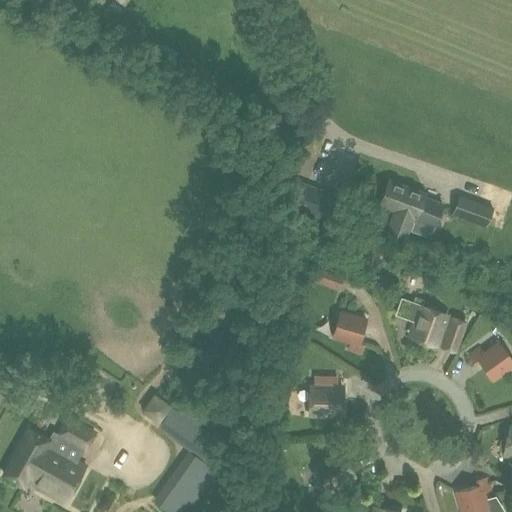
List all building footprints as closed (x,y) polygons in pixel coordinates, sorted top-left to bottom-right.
[(309,212),(316,193),(305,189),(307,185),(295,181),(286,203),(309,212)] [(431,238),(443,205),(424,198),(426,195),(388,181),(380,205),(396,211),(388,232),(406,238),(411,222),(414,223),(411,231),(431,238)] [(452,214),(487,226),(494,209),(459,197),(452,214)] [(329,281),(324,296),(348,306),(354,291),(329,281)] [(446,314),(422,306),(401,298),(396,314),(416,321),(410,336),(435,345),(446,314)] [(364,342),(359,341),(366,319),(340,311),(332,336),(351,342),(349,348),(361,352),(364,342)] [(511,365),(511,362),(496,342),(478,356),(475,352),(467,358),(476,369),(481,365),(493,380),(511,365)] [(309,413),(341,414),(342,388),(310,387),(309,413)] [(75,460),(81,450),(84,451),(93,434),(66,420),(65,419),(56,436),(57,437),(52,447),(47,444),(48,441),(29,430),(4,476),(24,487),(26,483),(31,485),(33,481),(40,485),(38,489),(65,503),(85,465),(75,460)] [(326,487),(354,475),(344,454),(316,466),(326,487)] [(166,510),(168,511),(199,511),(228,476),(206,459),(166,510)] [(477,485),(456,491),(461,511),(480,511),(488,510),(483,491),(489,490),(486,478),(476,480),(477,485)] [(362,479),(353,482),(358,497),(367,494),(362,479)]
